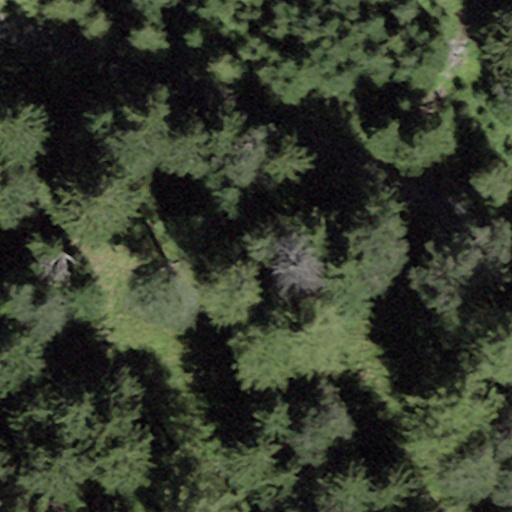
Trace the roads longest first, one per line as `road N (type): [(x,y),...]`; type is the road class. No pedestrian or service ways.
road 1 (track): [(110,0),(128,6),(250,112),(511,198)]
road 2 (track): [(203,511),(172,487),(79,275),(0,208)]
